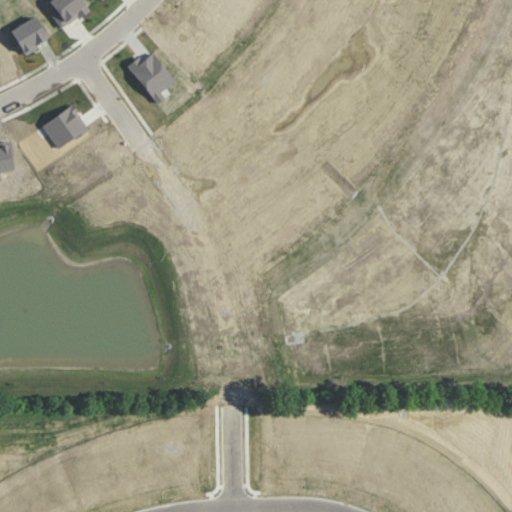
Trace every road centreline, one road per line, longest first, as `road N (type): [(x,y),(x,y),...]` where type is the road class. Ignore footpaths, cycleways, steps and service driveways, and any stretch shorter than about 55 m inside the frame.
road 1 (residential): [(88,62),(190,203),(221,281),(231,364),(232,511)]
road 2 (residential): [(192,209),(262,173),(308,133),(398,0)]
road 3 (residential): [(160,0),(56,88),(0,112)]
